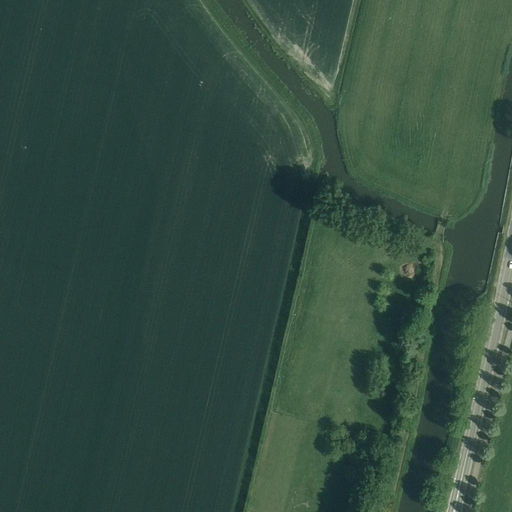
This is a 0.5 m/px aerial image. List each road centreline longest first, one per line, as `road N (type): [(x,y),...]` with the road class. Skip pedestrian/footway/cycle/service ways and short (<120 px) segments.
road 1 (track): [(205,0),(297,111),(314,161),(237,511)]
road 2 (secondary): [(454,511),(511,248)]
